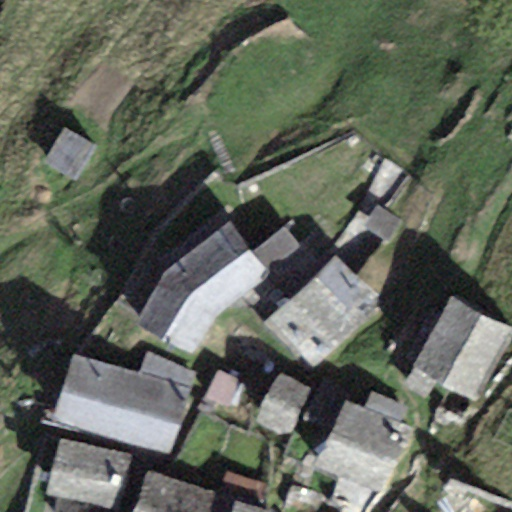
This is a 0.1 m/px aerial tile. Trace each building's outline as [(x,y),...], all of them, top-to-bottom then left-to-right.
[(94,147),(64,130),(45,163),(74,180),(94,147)] [(265,275),(228,226),(165,275),(137,322),(191,351),(211,316),(265,275)] [(378,302),(336,260),(271,324),(313,367),(378,302)] [(510,332),(452,302),(417,368),(475,398),(510,332)] [(185,390),(73,359),(56,420),(167,451),(185,390)] [(236,380),(217,371),(206,394),(225,403),(236,380)] [(309,390),(281,376),(259,422),(287,436),(309,390)] [(408,431),(346,405),(321,464),(382,490),(408,431)] [(127,457),(62,442),(50,493),(115,509),(127,457)] [(260,511),(146,475),(133,511),(260,511)]
